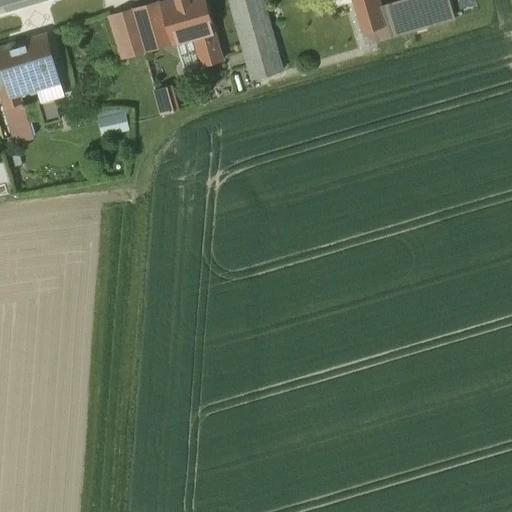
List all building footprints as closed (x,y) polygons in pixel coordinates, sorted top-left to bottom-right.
[(207,0),(167,0),(161,2),(173,44),(195,38),(216,32),(207,0)] [(230,0),(253,80),(284,71),(263,0),(230,0)] [(450,0),(402,0),(378,7),(375,0),(355,0),(365,30),(369,43),(455,18),(450,0)] [(140,30),(121,36),(127,56),(146,51),(140,30)] [(216,32),(195,38),(203,65),(224,59),(216,32)] [(47,35),(28,40),(28,41),(0,49),(0,87),(16,142),(17,142),(17,143),(34,138),(21,92),(38,87),(42,100),(55,96),(55,97),(65,94),(47,35)] [(42,100),(39,101),(45,124),(61,119),(55,97),(55,96),(42,100)]
